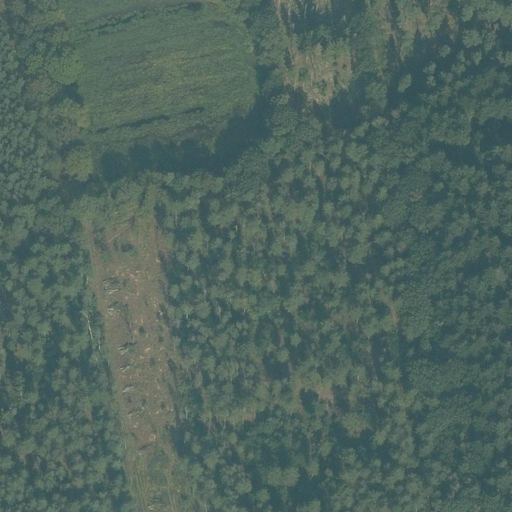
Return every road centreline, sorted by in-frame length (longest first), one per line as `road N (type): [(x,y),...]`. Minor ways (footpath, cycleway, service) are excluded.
road 1 (track): [(366,0),(465,511)]
road 2 (track): [(511,73),(295,149),(232,199),(149,202),(79,224)]
road 3 (track): [(33,0),(79,224)]
